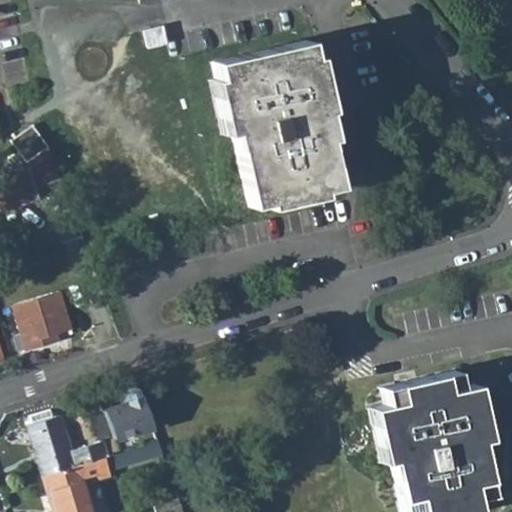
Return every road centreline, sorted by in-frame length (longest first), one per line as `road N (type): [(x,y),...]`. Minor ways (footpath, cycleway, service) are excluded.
road 1 (residential): [(511,224),(464,247),(0,397)]
road 2 (residential): [(511,145),(391,0)]
